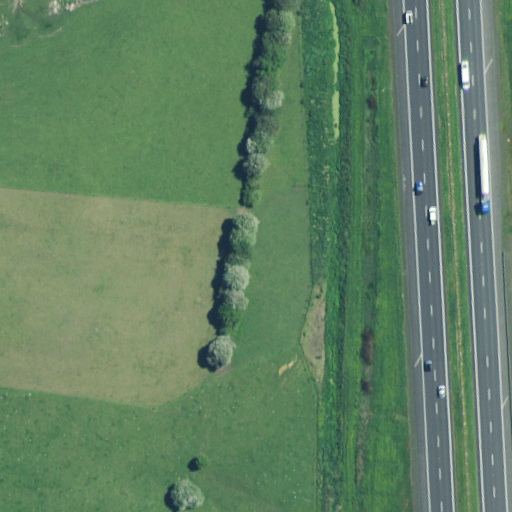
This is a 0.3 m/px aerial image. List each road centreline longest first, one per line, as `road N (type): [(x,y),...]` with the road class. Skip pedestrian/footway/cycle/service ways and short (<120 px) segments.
road 1 (motorway): [(468,0),(494,511)]
road 2 (motorway): [(441,511),(416,0)]
